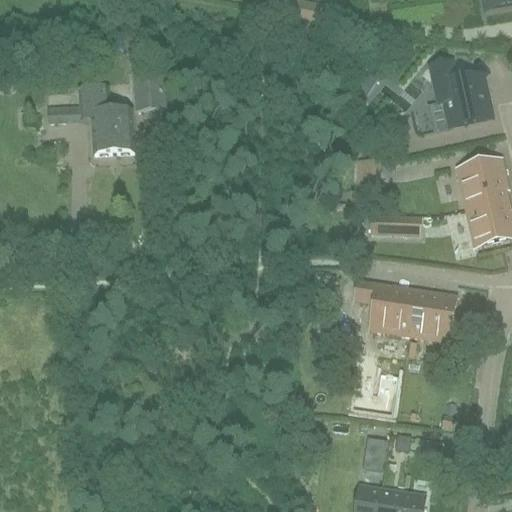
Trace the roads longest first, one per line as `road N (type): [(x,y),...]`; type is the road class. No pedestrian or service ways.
road 1 (residential): [(479,511),(507,300)]
road 2 (residential): [(507,300),(495,281),(377,267)]
